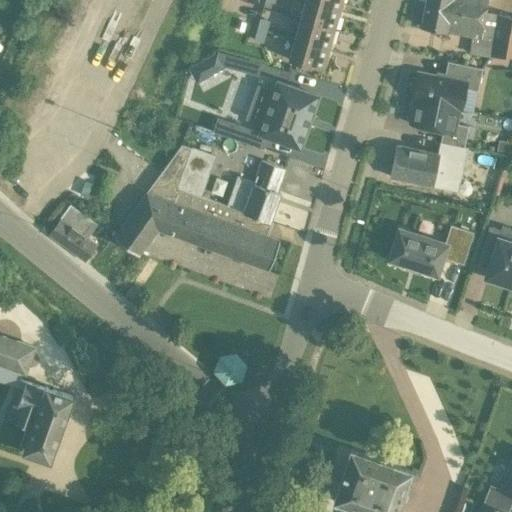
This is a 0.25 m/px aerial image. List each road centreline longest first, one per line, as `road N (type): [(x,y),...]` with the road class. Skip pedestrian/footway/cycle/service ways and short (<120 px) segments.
road 1 (residential): [(263,434),(0,217)]
road 2 (residential): [(310,287),(392,0)]
road 3 (residential): [(511,360),(310,287)]
road 4 (residential): [(263,434),(310,287)]
